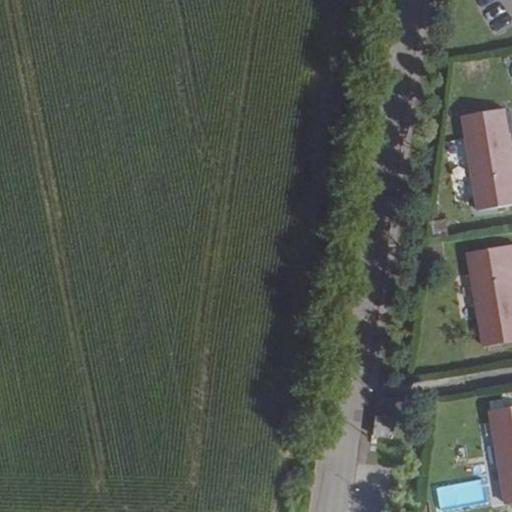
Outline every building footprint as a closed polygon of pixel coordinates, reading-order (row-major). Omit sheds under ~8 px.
[(511,159),(504,110),(463,116),(478,211),(511,205),(511,159)] [(445,220),(431,222),(434,238),(447,236),(445,220)] [(442,243),(429,245),(431,261),(445,259),(442,243)] [(511,245),(468,253),(484,347),(511,342),(511,245)] [(511,407),(490,411),(506,505),(511,504),(511,407)] [(376,416),(373,436),(393,439),(396,419),(376,416)]
